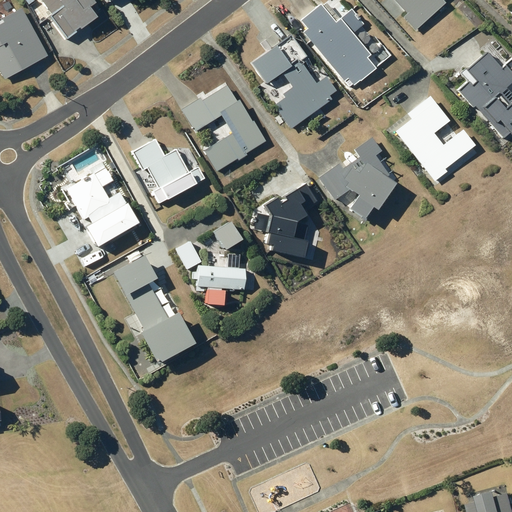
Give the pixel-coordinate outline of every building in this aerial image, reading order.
[(96,10),(88,0),(42,0),(52,13),(48,16),(65,39),(67,37),(80,27),(82,26),(77,19),(81,16),(84,19),(96,10)] [(395,0),(405,9),(403,10),(407,14),(403,17),(412,26),(422,17),(423,18),(433,9),(432,8),(439,1),(438,0),(395,0)] [(308,27),(303,30),(345,80),(348,77),(354,84),(360,78),(361,79),(377,66),(368,55),(371,52),(353,31),(364,22),(352,7),(337,20),(321,2),(301,19),(308,27)] [(0,67),(5,76),(21,67),(18,62),(23,60),(25,65),(42,55),(18,9),(2,18),(4,23),(0,24),(0,67)] [(316,92),(275,32),(243,54),(258,75),(273,65),(284,81),(265,94),(280,117),(316,92)] [(494,69),(481,52),(461,70),(466,78),(452,91),(501,136),(511,126),(511,91),(504,99),(496,92),(511,79),(498,64),(494,69)] [(257,129),(219,74),(176,103),(187,119),(209,104),(221,121),(196,139),(210,161),(257,129)] [(402,112),(388,122),(426,172),(463,144),(449,125),(431,138),(422,126),(440,113),(421,87),(397,104),(402,112)] [(147,166),(159,187),(153,190),(159,202),(205,177),(198,165),(189,170),(176,148),(165,154),(156,137),(132,150),(143,169),(147,166)] [(371,167),(380,161),(374,153),(380,149),(372,137),(356,148),(366,164),(352,184),(339,164),(319,178),(333,198),(350,186),(360,193),(350,207),(365,217),(380,196),(374,192),(385,176),(371,167)] [(77,226),(89,246),(128,223),(113,193),(102,198),(96,187),(109,180),(99,167),(61,190),(78,220),(83,217),(85,222),(77,226)] [(231,218),(215,229),(227,247),(243,236),(231,218)] [(186,242),(172,250),(182,269),(196,262),(186,242)] [(179,339),(130,248),(106,261),(137,319),(128,324),(145,357),(179,339)] [(197,285),(209,286),(208,301),(225,302),(226,287),(244,288),(246,267),(199,263),(198,270),(193,270),(192,277),(197,278),(197,285)] [(511,511),(511,493),(511,491),(500,494),(499,489),(480,494),(482,499),(469,503),(470,511),(511,511)]
